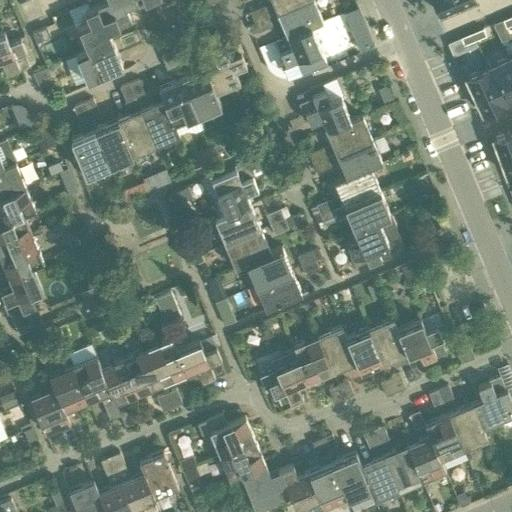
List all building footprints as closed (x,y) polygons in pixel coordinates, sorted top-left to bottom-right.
[(104,0),(97,3),(102,16),(114,11),(118,22),(131,17),(126,5),(137,1),(136,0),(104,0)] [(175,0),(165,4),(171,18),(181,14),(175,0)] [(272,0),(276,10),(300,0),(272,0)] [(314,0),(300,0),(276,10),(286,33),(311,23),(323,19),(314,0)] [(434,0),(439,11),(465,0),(434,0)] [(78,25),(88,48),(88,49),(112,39),(107,27),(118,22),(114,11),(102,16),(97,3),(85,8),(89,20),(78,25)] [(263,3),(249,9),(253,19),(267,13),(263,3)] [(165,4),(156,8),(161,22),(171,18),(165,4)] [(267,13),(253,19),(257,29),(271,23),(267,13)] [(511,14),(502,18),(505,26),(511,23),(511,14)] [(290,44),(279,49),(284,61),(282,62),(286,72),(300,66),(301,68),(325,58),(311,23),(286,33),(290,44)] [(46,25),(32,31),(36,41),(50,35),(46,25)] [(483,27),(471,31),(474,39),(486,34),(483,27)] [(0,30),(0,59),(1,59),(6,70),(19,65),(20,68),(29,64),(23,50),(26,49),(21,36),(9,40),(4,29),(0,30)] [(471,31),(460,36),(463,43),(474,39),(471,31)] [(216,61),(205,66),(215,90),(216,89),(239,80),(234,68),(246,63),(240,50),(238,51),(232,38),(223,42),(223,44),(211,49),(216,61)] [(88,48),(76,53),(86,77),(122,62),(112,39),(88,49),(88,48)] [(181,45),(170,49),(176,63),(186,59),(181,45)] [(170,49),(161,53),(167,67),(176,63),(170,49)] [(511,65),(508,56),(487,65),(503,101),(511,96),(511,65)] [(47,65),(33,71),(37,81),(51,75),(47,65)] [(487,65),(465,76),(482,111),(503,101),(487,65)] [(205,66),(182,75),(197,111),(221,101),(216,89),(215,90),(205,66)] [(182,75),(158,85),(162,97),(163,97),(173,121),(174,121),(197,111),(182,75)] [(139,76),(129,81),(135,95),(145,91),(139,76)] [(129,81),(119,85),(125,99),(135,95),(129,81)] [(388,83),(378,87),(384,101),(393,97),(388,83)] [(311,95),(298,101),(307,123),(321,117),(325,128),(350,118),(349,117),(340,94),(335,96),(328,99),(324,87),(310,93),(311,95)] [(93,96),(83,101),(89,115),(99,110),(93,96)] [(162,97),(140,106),(155,143),(179,133),(174,121),(173,121),(163,97),(162,97)] [(84,130),(70,136),(85,172),(109,162),(94,126),(89,115),(83,101),(73,105),(84,130)] [(140,106),(117,116),(132,153),(155,143),(140,106)] [(350,118),(325,128),(335,151),(372,136),(362,112),(349,117),(350,118)] [(117,116),(94,126),(109,162),(132,153),(117,116)] [(511,129),(493,136),(506,173),(511,170),(511,129)] [(41,136),(37,137),(41,147),(56,141),(52,131),(41,136)] [(335,151),(345,174),(345,175),(370,164),(370,165),(382,160),(372,136),(335,151)] [(0,167),(4,166),(4,165),(15,160),(6,137),(0,139),(0,167)] [(322,146),(308,152),(311,161),(325,155),(322,146)] [(325,155),(311,161),(315,171),(330,165),(325,155)] [(211,177),(226,212),(226,213),(251,203),(246,191),(257,186),(252,174),(254,173),(248,159),(235,165),(235,167),(211,177)] [(0,194),(25,184),(15,160),(4,165),(4,166),(0,167),(0,194)] [(59,160),(47,165),(50,173),(58,170),(62,168),(59,160)] [(345,174),(333,179),(343,203),(380,188),(370,165),(370,164),(345,175),(345,174)] [(187,183),(172,190),(176,200),(192,193),(187,183)] [(25,184),(0,194),(0,221),(24,212),(35,207),(25,184)] [(119,188),(101,196),(106,207),(124,199),(119,188)] [(343,203),(334,207),(338,217),(347,213),(353,226),(378,215),(378,216),(390,211),(380,188),(343,203)] [(330,197),(315,203),(320,213),(334,207),(330,197)] [(226,212),(214,217),(224,241),(260,226),(251,203),(226,213),(226,212)] [(279,206),(266,212),(270,221),(284,216),(279,206)] [(334,207),(320,213),(324,223),(338,217),(334,207)] [(357,236),(346,241),(351,254),(349,255),(353,265),(367,259),(368,261),(395,249),(397,249),(399,247),(400,245),(401,242),(401,241),(390,211),(378,216),(378,215),(353,226),(357,236)] [(0,249),(33,235),(24,212),(0,221),(0,249)] [(284,216),(270,221),(274,231),(288,225),(284,216)] [(260,226),(224,241),(234,264),(245,260),(245,259),(270,249),(270,248),(260,226)] [(33,235),(0,249),(0,256),(7,273),(31,263),(32,264),(43,259),(33,235)] [(270,249),(245,259),(245,260),(255,282),(291,267),(281,243),(270,248),(270,249)] [(317,245),(297,253),(301,263),(321,254),(317,245)] [(321,254),(301,263),(305,273),(324,265),(320,255),(321,255),(321,254)] [(416,258),(401,264),(406,276),(421,270),(416,258)] [(12,284),(0,289),(5,302),(3,303),(7,313),(9,312),(18,332),(33,325),(26,307),(35,304),(30,292),(41,287),(32,264),(31,263),(7,273),(12,284)] [(291,267),(255,282),(265,306),(301,291),(291,267)] [(171,290),(155,296),(165,320),(181,313),(171,290)] [(392,314),(368,325),(383,361),(406,352),(396,327),(396,326),(392,314)] [(396,326),(396,327),(406,352),(417,347),(422,358),(435,353),(435,355),(445,351),(439,337),(442,336),(436,323),(424,328),(419,316),(396,326)] [(172,335),(193,334),(192,318),(171,319),(172,335)] [(340,322),(317,332),(332,369),(354,359),(355,359),(344,335),(345,334),(340,322)] [(345,334),(344,335),(355,359),(354,359),(359,371),(383,361),(368,325),(345,334)] [(317,332),(293,342),(295,349),(296,348),(309,378),(332,369),(317,332)] [(171,335),(147,345),(162,381),(186,371),(176,347),(171,335)] [(465,335),(453,340),(461,359),(473,354),(465,335)] [(176,347),(186,371),(197,367),(201,379),(214,374),(215,375),(225,371),(219,357),(221,356),(216,344),(204,349),(199,337),(176,347)] [(147,345),(124,354),(139,391),(162,381),(147,345)] [(277,368),(262,374),(265,382),(268,381),(273,393),(276,392),(281,406),(291,402),(291,400),(303,395),(298,383),(309,378),(296,348),(295,349),(273,358),(275,363),(277,368)] [(96,352),(72,362),(88,398),(110,389),(111,389),(101,364),(96,352)] [(101,364),(111,389),(110,389),(114,399),(115,401),(139,391),(124,354),(101,364)] [(72,362),(49,372),(53,384),(54,384),(64,408),(65,408),(88,398),(72,362)] [(399,372),(389,376),(395,389),(405,385),(399,372)] [(482,396),(471,401),(480,425),(481,424),(511,411),(511,399),(506,386),(504,387),(498,373),(488,377),(489,379),(477,384),(482,396)] [(389,376),(380,380),(385,394),(395,389),(389,376)] [(347,379),(338,382),(344,396),(353,393),(347,379)] [(338,382),(328,386),(334,400),(344,396),(338,382)] [(448,382),(438,387),(444,401),(454,397),(448,382)] [(53,384),(30,394),(45,430),(70,420),(69,418),(65,408),(64,408),(54,384),(53,384)] [(176,387),(166,391),(172,405),(182,401),(176,387)] [(438,387),(428,391),(434,405),(444,401),(438,387)] [(13,390),(2,394),(7,406),(18,402),(13,390)] [(166,391),(156,395),(162,409),(172,405),(166,391)] [(114,399),(104,403),(110,417),(120,413),(119,410),(115,401),(114,399)] [(471,401),(448,410),(463,447),(487,437),(481,424),(480,425),(471,401)] [(128,406),(119,410),(120,413),(124,424),(134,421),(128,406)] [(419,409),(409,413),(415,427),(425,423),(424,420),(419,409)] [(424,420),(425,423),(429,432),(440,457),(440,456),(463,447),(448,410),(424,420)] [(224,413),(199,423),(204,435),(210,432),(219,453),(255,438),(245,414),(227,421),(224,413)] [(79,414),(69,418),(70,420),(74,429),(75,432),(85,428),(79,414)] [(383,424),(373,428),(379,442),(388,438),(383,424)] [(31,426),(23,429),(28,440),(36,437),(31,426)] [(373,428),(363,432),(369,446),(379,442),(373,428)] [(74,429),(64,433),(70,447),(80,443),(75,432),(74,429)] [(332,431),(322,435),(328,449),(338,445),(332,431)] [(429,432),(406,442),(421,478),(445,468),(440,456),(440,457),(429,432)] [(323,463),(308,469),(319,494),(318,494),(323,506),(346,496),(332,459),(328,449),(322,435),(312,439),(318,453),(319,453),(323,463)] [(255,438),(219,453),(229,477),(240,472),(240,471),(265,461),(255,438)] [(406,442),(383,451),(398,488),(421,478),(406,442)] [(163,448),(138,459),(143,470),(144,470),(154,494),(155,494),(178,484),(163,448)] [(355,449),(332,459),(346,496),(369,486),(370,486),(359,461),(360,461),(355,449)] [(120,450),(110,454),(116,468),(125,464),(120,450)] [(360,461),(359,461),(370,486),(369,486),(374,497),(398,488),(383,451),(360,461)] [(192,452),(178,458),(182,468),(196,462),(192,452)] [(110,454),(100,458),(106,472),(116,468),(110,454)] [(265,461),(240,471),(240,472),(250,495),(262,490),(267,502),(278,497),(274,485),(285,480),(280,467),(269,472),(265,461)] [(196,462),(182,468),(186,478),(201,472),(196,462)] [(285,480),(274,485),(278,497),(290,492),(295,504),(318,494),(319,494),(308,469),(297,473),(292,462),(280,467),(285,480)] [(143,470),(121,480),(134,511),(144,511),(160,506),(155,494),(154,494),(144,470),(143,470)] [(93,477),(69,487),(79,511),(107,511),(98,489),(93,477)] [(98,489),(107,511),(134,511),(121,480),(98,489)] [(463,490),(455,493),(460,505),(468,501),(469,495),(465,494),(463,490)] [(0,511),(11,511),(16,509),(10,496),(0,500),(0,511)] [(55,503),(48,506),(50,511),(67,511),(63,500),(55,503)]
